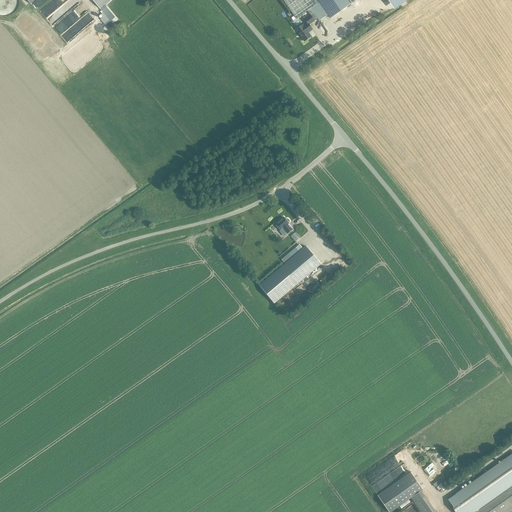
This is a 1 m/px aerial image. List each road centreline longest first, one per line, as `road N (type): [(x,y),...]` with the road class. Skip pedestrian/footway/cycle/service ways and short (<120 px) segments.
road 1 (unclassified): [(0,303),(83,259),(247,209),(343,136)]
road 2 (tertiary): [(511,362),(343,136)]
road 3 (tertiary): [(343,136),(228,0)]
